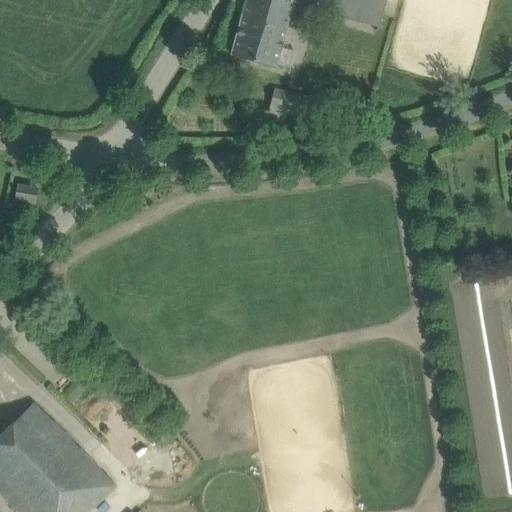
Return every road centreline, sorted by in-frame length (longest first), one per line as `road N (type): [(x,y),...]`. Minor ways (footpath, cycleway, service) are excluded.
road 1 (unclassified): [(108,162),(263,162),(337,153),(511,98)]
road 2 (unclassified): [(108,162),(207,0)]
road 3 (tertiary): [(0,287),(108,162)]
